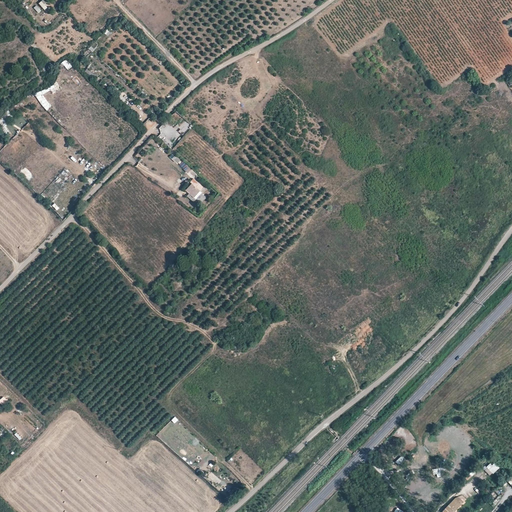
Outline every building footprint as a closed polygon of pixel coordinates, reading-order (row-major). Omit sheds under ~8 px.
[(48,7),(45,5),(42,1),(39,3),(45,10),(48,7)] [(87,57),(92,52),(88,49),(84,55),(87,57)] [(65,59),(61,64),(68,70),(73,65),(65,59)] [(51,107),(42,92),(36,96),(46,111),(51,107)] [(23,126),(27,122),(21,116),(17,120),(23,126)] [(175,153),(171,157),(187,174),(191,170),(175,153)] [(194,197),(200,190),(203,187),(197,182),(194,185),(196,186),(189,193),(194,197)] [(202,192),(200,190),(194,197),(196,199),(202,192)] [(192,254),(199,246),(195,243),(188,251),(192,254)] [(396,462),(399,466),(404,461),(401,457),(396,462)] [(494,462),(487,468),(493,474),(500,468),(494,462)] [(473,472),(465,478),(467,480),(475,474),(473,472)] [(451,511),(453,511),(454,511),(461,504),(455,498),(442,511),(451,511)]
